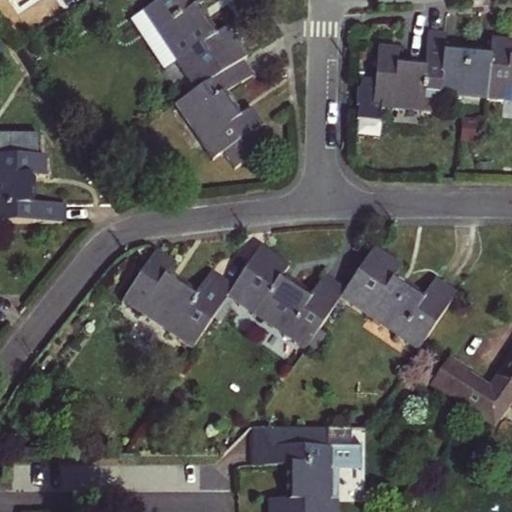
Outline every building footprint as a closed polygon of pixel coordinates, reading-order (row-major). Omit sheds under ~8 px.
[(211,0),(164,0),(146,12),(161,33),(165,31),(183,58),(179,60),(199,90),(245,58),(250,55),(229,27),(217,35),(199,8),(211,0)] [(446,51),(448,33),(430,31),(427,67),(401,65),(401,48),(380,47),(378,81),(363,80),(359,123),(377,125),(378,107),(396,109),(397,104),(424,107),(423,111),(441,113),(443,91),(446,51)] [(488,95),(487,100),(508,102),(508,97),(511,97),(511,56),(511,41),(493,40),(492,55),(488,95)] [(443,91),(488,95),(492,55),(479,54),(458,52),(446,51),(443,91)] [(199,90),(178,103),(188,119),(192,118),(207,140),(204,142),(214,159),(227,150),(238,167),(267,148),(256,131),(266,125),(255,108),(241,117),(226,94),(255,75),(245,58),(199,90)] [(479,143),(480,120),(460,120),(459,143),(479,143)] [(0,222),(69,222),(68,203),(33,203),(33,177),(49,178),(49,155),(0,155),(0,222)] [(292,266),(263,246),(236,286),(229,296),(258,315),(261,311),(289,330),(287,334),(308,348),(343,296),(348,289),(327,275),(312,296),(284,277),(292,266)] [(405,266),(376,246),(348,289),(343,296),(371,315),(373,312),(401,332),(400,335),(421,349),(460,292),(438,278),(423,300),(395,282),(405,266)] [(229,296),(236,286),(213,270),(198,293),(170,275),(177,263),(158,250),(124,300),(144,314),(147,310),(175,328),(172,332),(195,348),(229,296)] [(477,411),(493,387),(471,373),(473,370),(451,355),(434,382),(477,411)] [(511,358),(493,387),(477,411),(495,423),(511,398),(511,358)] [(321,428),(256,427),(256,465),(290,466),(291,500),(275,499),(275,511),(336,511),(336,500),(331,500),(331,466),(336,466),(336,447),(321,447),(321,428)] [(336,466),(331,466),(331,500),(336,500),(343,500),(343,466),(336,466)]
